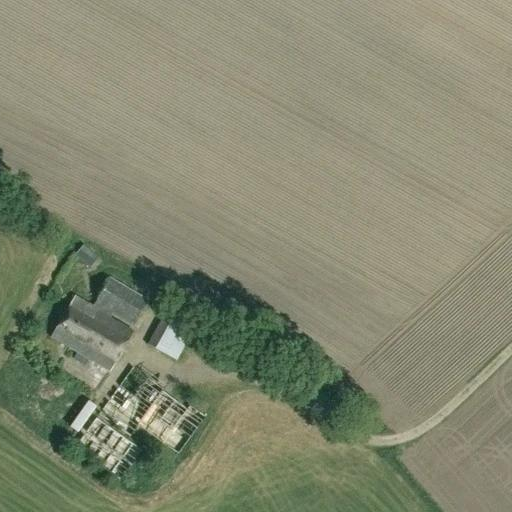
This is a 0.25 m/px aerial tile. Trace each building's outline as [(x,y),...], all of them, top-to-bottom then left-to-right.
[(92,253),(82,245),(74,256),(83,263),(92,253)] [(113,371),(133,331),(109,319),(111,314),(132,327),(148,302),(110,278),(93,306),(74,296),(52,339),(113,371)] [(168,306),(147,344),(176,361),(197,322),(168,306)] [(99,416),(128,437),(136,425),(177,454),(204,417),(188,406),(184,410),(160,393),(162,390),(133,368),(99,416)] [(140,450),(96,419),(75,449),(119,480),(140,450)]
